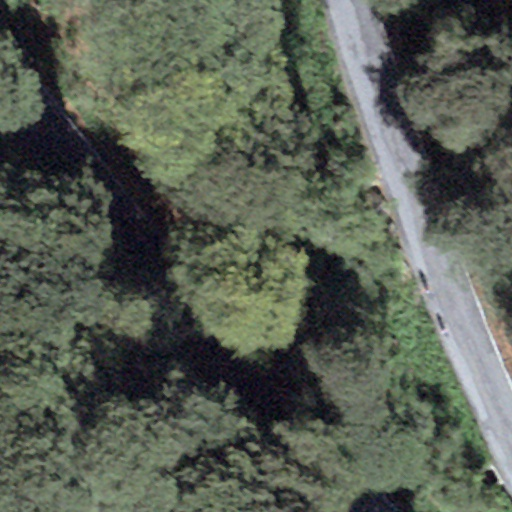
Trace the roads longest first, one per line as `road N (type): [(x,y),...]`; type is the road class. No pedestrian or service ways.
road 1 (tertiary): [(0,86),(359,511)]
road 2 (tertiary): [(511,447),(402,189),(342,0)]
